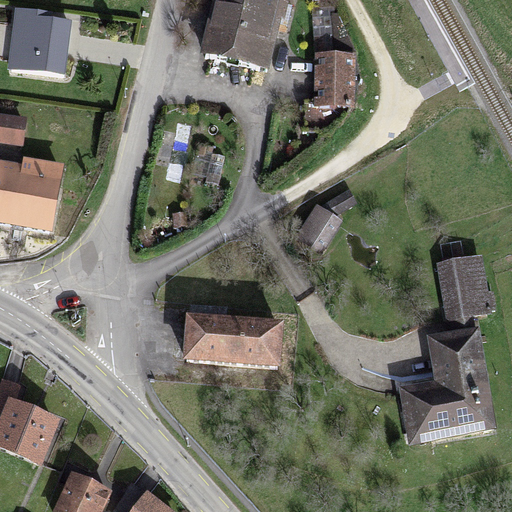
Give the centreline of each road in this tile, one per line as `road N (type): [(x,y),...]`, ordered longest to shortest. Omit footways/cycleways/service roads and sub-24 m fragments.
road 1 (residential): [(106,272),(166,0)]
road 2 (tertiary): [(218,511),(110,393)]
road 3 (tertiary): [(110,393),(6,314)]
road 4 (residential): [(110,393),(106,272)]
